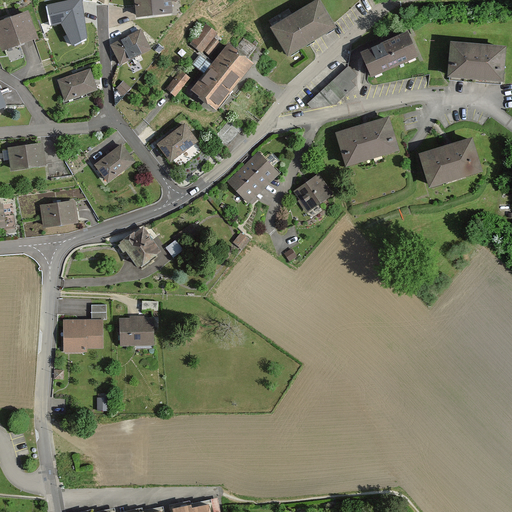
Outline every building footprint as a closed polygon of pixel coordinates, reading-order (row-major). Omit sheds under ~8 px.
[(86,38),(81,0),(72,0),(47,5),(51,26),(61,23),(72,46),(86,38)] [(134,0),(137,19),(172,16),(171,6),(179,5),(178,0),(134,0)] [(289,58),(337,30),(320,2),(272,29),(289,58)] [(37,40),(29,16),(0,26),(0,45),(3,53),(37,40)] [(189,45),(206,58),(221,39),(205,26),(189,45)] [(123,68),(151,52),(140,31),(111,47),(123,68)] [(371,80),(420,60),(409,34),(360,55),(371,80)] [(191,91),(218,112),(255,64),(228,43),(191,91)] [(452,44),(450,81),(505,85),(508,47),(452,44)] [(349,68),(307,105),(311,111),(336,107),(356,89),(352,84),(358,79),(349,68)] [(90,69),(57,80),(65,104),(98,93),(90,69)] [(0,88),(0,114),(9,111),(0,88)] [(391,119),(335,135),(346,170),(401,154),(391,119)] [(186,125),(156,145),(168,163),(199,143),(186,125)] [(471,140),(420,156),(431,190),(482,174),(471,140)] [(11,174),(46,168),(42,144),(7,150),(11,174)] [(94,165),(106,183),(133,164),(121,146),(94,165)] [(260,154),(228,183),(248,205),(279,176),(260,154)] [(321,175),(294,193),(309,214),(335,196),(321,175)] [(78,201),(42,205),(45,230),(81,226),(78,201)] [(144,228),(119,245),(136,271),(162,254),(144,228)] [(93,303),(93,316),(107,317),(108,303),(93,303)] [(152,317),(122,317),(121,350),(152,350),(152,317)] [(107,320),(64,321),(65,357),(89,356),(89,349),(107,349),(107,320)]
